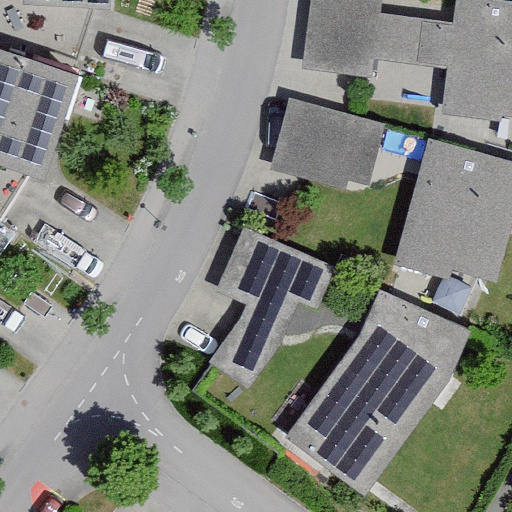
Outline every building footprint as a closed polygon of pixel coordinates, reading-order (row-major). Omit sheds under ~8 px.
[(0,0),(111,8),(111,0),(0,0)] [(511,113),(511,5),(477,0),(466,0),(463,28),(378,15),(380,0),(319,0),(309,68),(372,78),(376,53),(459,65),(453,104),(511,113)] [(0,162),(40,177),(76,78),(0,51),(0,162)] [(361,184),(378,127),(300,104),(283,161),(361,184)] [(511,221),(511,162),(438,141),(402,261),(453,276),(457,264),(496,276),(511,221)] [(227,291),(253,302),(221,350),(251,370),(295,302),(309,309),(325,272),(251,239),(227,291)] [(366,495),(452,381),(473,330),(385,295),(368,338),(291,437),(366,495)]
